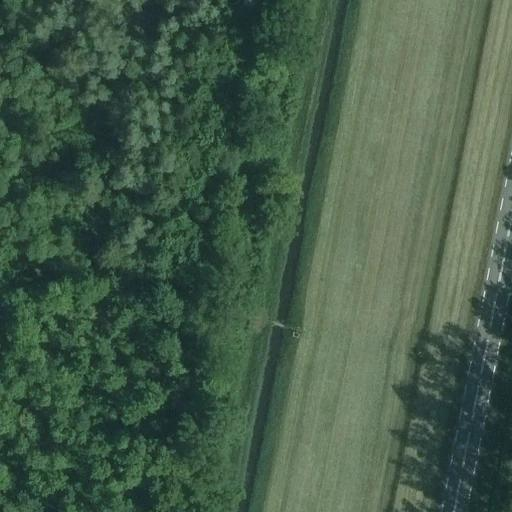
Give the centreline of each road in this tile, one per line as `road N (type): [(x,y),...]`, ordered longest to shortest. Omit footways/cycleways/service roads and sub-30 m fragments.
road 1 (track): [(220,511),(320,0)]
road 2 (primary): [(453,511),(511,216)]
